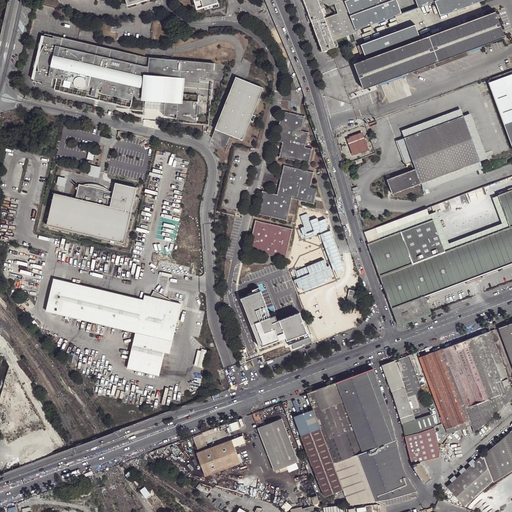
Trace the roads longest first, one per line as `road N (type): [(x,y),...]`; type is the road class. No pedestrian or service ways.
road 1 (unclassified): [(278,0),(396,343)]
road 2 (unknown): [(202,147),(237,60),(235,41),(164,56),(81,39)]
road 3 (primary): [(0,496),(243,399)]
road 4 (primary): [(243,399),(0,484)]
road 5 (residential): [(243,399),(173,414),(0,478)]
road 6 (primary): [(243,399),(396,343)]
road 7 (primary): [(396,343),(511,299)]
